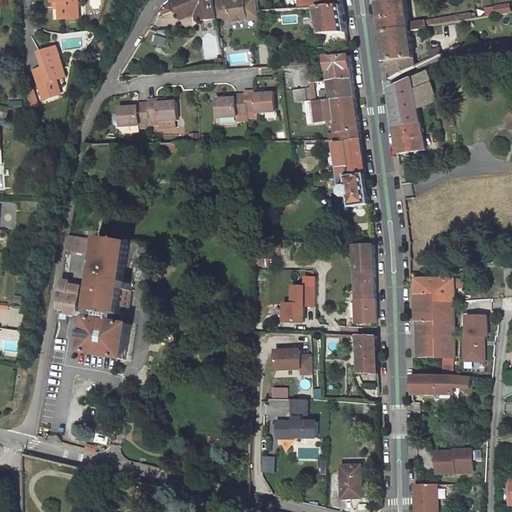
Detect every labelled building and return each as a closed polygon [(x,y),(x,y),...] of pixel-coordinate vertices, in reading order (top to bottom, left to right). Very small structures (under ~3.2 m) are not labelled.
[(52,0),(52,3),(54,2),(59,2),(59,8),(60,19),(80,18),(80,5),(74,6),(74,0),(52,0)] [(215,0),(181,0),(176,2),(182,16),(201,9),(203,21),(219,20),(215,0)] [(258,0),(226,0),(228,11),(231,11),(233,23),(250,20),(250,17),(261,16),(258,0)] [(300,0),(302,9),(317,8),(344,6),(342,0),(300,0)] [(378,0),(381,14),(383,32),(411,28),(412,31),(428,29),(427,26),(473,19),(472,14),(472,13),(410,23),(407,0),(378,0)] [(511,2),(494,4),(495,14),(511,12),(511,2)] [(169,5),(162,11),(165,14),(174,11),(170,4),(169,5)] [(344,6),(317,8),(321,35),(324,34),(348,33),(346,19),(344,6)] [(411,28),(383,32),(385,45),(388,70),(389,80),(416,67),(412,31),(411,28)] [(169,29),(160,30),(154,44),(171,49),(169,29)] [(348,33),(324,34),(325,46),(349,44),(348,33)] [(57,47),(40,53),(45,68),(40,69),(43,76),(37,78),(43,94),(60,88),(58,80),(67,77),(57,47)] [(440,49),(429,51),(430,59),(441,53),(440,49)] [(306,50),(293,52),(293,60),(293,66),(309,65),(306,50)] [(351,56),(327,58),(330,82),(354,80),(353,68),(351,56)] [(428,71),(390,90),(392,103),(395,125),(397,139),(399,154),(427,150),(419,108),(419,103),(427,100),(429,105),(437,101),(428,71)] [(309,76),(305,76),(309,102),(313,101),(311,83),(310,76),(309,76)] [(330,82),(311,83),(313,101),(357,99),(355,89),(354,80),(330,82)] [(60,88),(43,94),(45,100),(62,94),(60,88)] [(33,91),(27,93),(30,101),(36,99),(33,91)] [(257,91),(247,92),(247,95),(248,117),(259,117),(258,112),(277,112),(276,93),(257,94),(257,91)] [(236,98),(218,99),(219,118),(237,117),(238,121),(248,120),(248,117),(247,95),(236,95),(236,98)] [(36,99),(30,101),(32,108),(39,106),(36,99)] [(357,99),(313,101),(315,124),(320,123),(320,122),(329,121),(329,127),(336,126),(337,135),(338,140),(335,140),(335,144),(362,141),(359,119),(357,99)] [(149,100),(149,103),(150,122),(150,127),(161,127),(161,125),(161,121),(175,121),(179,120),(178,102),(159,103),(159,100),(149,100)] [(427,100),(419,103),(419,108),(429,105),(427,100)] [(309,102),(307,102),(309,124),(315,124),(313,101),(309,102)] [(139,107),(120,108),(121,114),(121,125),(121,126),(140,125),(140,123),(150,122),(149,103),(138,104),(139,107)] [(121,125),(121,114),(115,114),(113,117),(113,123),(116,126),(121,125)] [(453,117),(446,119),(447,126),(455,125),(453,117)] [(362,141),(335,144),(340,177),(348,176),(348,178),(366,175),(364,155),(362,141)] [(179,143),(163,143),(163,152),(180,152),(179,143)] [(188,143),(179,143),(180,152),(188,152),(188,143)] [(90,154),(83,153),(81,168),(87,169),(90,154)] [(87,169),(81,168),(79,180),(86,181),(87,169)] [(348,176),(340,177),(341,188),(344,187),(344,188),(342,191),(342,195),(346,198),(350,197),(351,207),(370,205),(368,187),(366,175),(348,178),(348,176)] [(412,184),(402,185),(403,197),(414,196),(412,184)] [(86,239),(70,237),(67,250),(83,252),(85,242),(86,239)] [(132,243),(102,238),(98,264),(95,263),(94,272),(97,273),(90,311),(91,311),(90,318),(89,318),(84,353),(127,360),(133,325),(125,324),(126,318),(118,317),(118,315),(120,316),(122,307),(130,308),(135,280),(131,279),(127,277),(132,243)] [(273,245),(259,244),(258,266),(275,267),(275,251),(273,251),(273,245)] [(375,257),(375,245),(355,245),(358,323),(377,323),(377,306),(375,257)] [(304,276),(303,288),(295,288),(294,305),(286,305),(286,322),(305,322),(305,306),(316,306),(317,277),(304,276)] [(82,283),(63,280),(57,312),(76,315),(80,312),(84,287),(82,287),(82,283)] [(459,280),(419,280),(419,288),(419,296),(440,295),(440,302),(457,302),(457,288),(459,288),(459,280)] [(14,295),(14,304),(25,304),(25,295),(14,295)] [(440,295),(419,296),(419,311),(419,322),(440,322),(440,358),(444,358),(457,358),(457,302),(440,302),(440,295)] [(490,362),(490,314),(467,314),(467,368),(475,368),(475,362),(490,362)] [(440,322),(419,322),(419,341),(419,358),(440,358),(440,322)] [(3,331),(0,330),(0,337),(26,341),(27,332),(3,328),(3,331)] [(378,336),(359,336),(360,373),(364,385),(379,386),(378,358),(378,336)] [(314,374),(314,357),(303,357),(303,351),(277,352),(277,370),(302,369),(303,374),(314,374)] [(457,358),(444,358),(444,376),(456,376),(457,358)] [(418,376),(414,376),(414,395),(438,395),(438,376),(418,376)] [(444,376),(438,376),(438,395),(441,395),(441,399),(446,399),(446,395),(454,395),(455,387),(472,389),(473,377),(456,376),(444,376)] [(315,389),(315,399),(325,399),(325,389),(315,389)] [(295,434),(295,438),(318,439),(319,422),(304,422),(304,416),(309,416),(309,400),(294,400),(294,422),(278,422),(278,439),(288,439),(288,434),(295,434)] [(138,405),(131,403),(130,410),(137,412),(138,405)] [(87,444),(86,450),(96,452),(98,447),(87,444)] [(456,452),(438,452),(439,474),(457,473),(457,468),(475,467),(474,450),(456,450),(456,452)] [(364,466),(343,466),(344,499),(365,498),(364,466)] [(440,511),(439,484),(417,485),(417,511),(440,511)]
